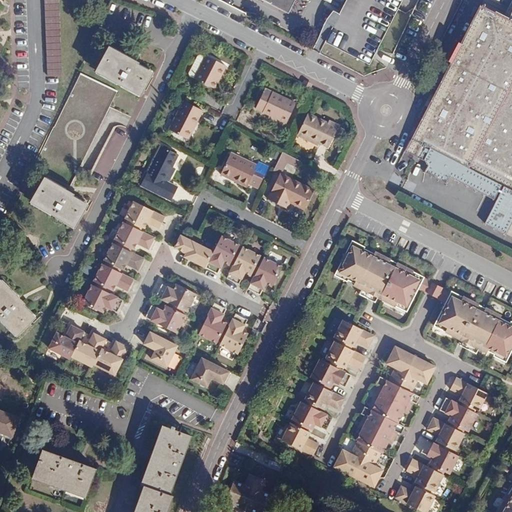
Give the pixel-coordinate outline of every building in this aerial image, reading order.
[(62,76),(59,0),(44,0),(47,77),(62,76)] [(294,0),(261,0),(288,13),(294,0)] [(346,0),(325,43),(369,65),(401,0),(346,0)] [(511,8),(507,19),(480,6),(460,44),(458,43),(449,62),(451,63),(434,96),(405,153),(423,162),(428,166),(425,172),(447,184),(450,177),(495,200),(502,185),(505,187),(497,201),(486,223),(511,236),(511,8)] [(96,72),(140,96),(152,74),(137,66),(138,64),(109,48),(96,72)] [(195,77),(204,59),(199,56),(190,74),(195,77)] [(194,79),(211,88),(216,78),(219,79),(226,67),(206,56),(204,59),(195,77),(194,79)] [(115,92),(80,74),(33,169),(69,186),(115,92)] [(216,78),(211,88),(214,90),(219,79),(216,78)] [(295,104),(265,89),(255,109),(286,124),(295,104)] [(202,111),(183,101),(168,130),(188,140),(202,111)] [(309,139),(318,143),(328,148),(339,126),(329,121),(327,123),(308,114),(297,136),(308,141),(309,139)] [(140,186),(167,199),(170,194),(159,188),(163,181),(168,183),(172,176),(169,174),(172,168),(178,156),(161,146),(144,180),(140,186)] [(259,167),(257,166),(256,168),(249,164),(250,162),(230,153),(220,176),(230,181),(232,178),(248,186),(249,184),(258,189),(268,167),(261,164),(259,167)] [(300,162),(282,153),(274,171),(280,173),(281,174),(287,163),(297,168),(300,162)] [(296,182),(281,174),(280,173),(274,185),(278,187),(281,180),(294,186),(296,182)] [(232,178),(230,181),(247,188),(248,186),(232,178)] [(72,197),(73,195),(45,179),(31,202),(74,228),(87,206),(72,197)] [(278,187),(274,185),(266,200),(279,206),(282,200),(290,204),(304,210),(314,191),(296,182),(294,186),(281,180),(278,187)] [(164,206),(167,199),(140,186),(137,192),(164,206)] [(163,207),(164,206),(137,192),(137,193),(163,207)] [(282,200),(279,206),(287,210),(290,204),(282,200)] [(164,217),(133,202),(124,219),(127,221),(126,224),(139,231),(141,227),(144,229),(147,223),(159,229),(164,217)] [(117,242),(115,245),(129,252),(130,248),(133,250),(136,244),(148,250),(154,238),(139,231),(126,224),(123,223),(114,240),(117,242)] [(383,242),(360,230),(343,261),(362,271),(361,273),(369,277),(385,286),(413,302),(426,279),(432,283),(438,273),(431,269),(432,268),(384,241),(383,242)] [(184,258),(206,269),(213,253),(181,237),(175,249),(186,255),(184,258)] [(213,253),(206,269),(218,275),(223,264),(230,267),(231,264),(234,265),(241,252),(238,250),(240,247),(221,238),(213,253)] [(107,262),(105,265),(119,272),(120,269),(123,271),(126,265),(138,271),(144,259),(129,252),(115,245),(112,243),(104,261),(107,262)] [(261,257),(243,248),(241,252),(234,265),(227,280),(239,286),(245,274),(251,277),(252,274),(255,276),(262,262),(259,261),(261,257)] [(282,268),(264,259),(262,262),(255,276),(248,290),(260,296),(266,285),(272,288),(282,268)] [(96,283),(95,286),(108,293),(110,290),(112,292),(115,286),(127,292),(133,280),(102,264),(93,282),(96,283)] [(445,276),(438,273),(432,283),(439,286),(445,290),(451,280),(445,276)] [(385,286),(369,277),(366,282),(382,291),(385,286)] [(458,284),(451,280),(445,290),(452,294),(439,317),(467,333),(483,341),(491,346),(492,344),(510,355),(511,352),(511,315),(506,312),(507,310),(458,282),(458,284)] [(22,306),(24,305),(1,281),(0,282),(0,320),(16,337),(34,319),(22,306)] [(123,301),(92,285),(82,303),(102,313),(105,307),(117,313),(123,301)] [(184,311),(188,313),(197,295),(177,285),(174,291),(162,285),(156,297),(171,304),(184,311)] [(183,314),(184,311),(171,304),(169,307),(166,306),(163,312),(152,306),(145,318),(177,334),(186,316),(183,314)] [(227,310),(215,304),(199,335),(217,344),(218,341),(221,342),(228,329),(225,327),(227,324),(221,321),(227,310)] [(248,321),(236,314),(228,329),(221,342),(220,346),(238,355),(248,335),(242,332),(248,321)] [(376,337),(345,320),(335,338),(340,340),(339,343),(352,350),(353,347),(355,348),(358,342),(369,348),(376,337)] [(79,341),(84,332),(71,326),(66,338),(56,334),(49,349),(70,360),(71,357),(79,341)] [(178,347),(150,333),(144,345),(156,351),(151,360),(167,368),(178,347)] [(483,341),(467,333),(464,337),(480,346),(483,341)] [(106,340),(94,334),(88,346),(79,341),(71,357),(92,368),(94,365),(102,349),(106,340)] [(441,356),(401,335),(392,352),(401,357),(394,370),(385,365),(381,372),(385,374),(381,381),(385,383),(383,387),(376,398),(369,395),(365,402),(369,404),(365,411),(368,413),(367,416),(360,428),(362,429),(355,442),(346,437),(337,454),(377,476),(386,459),(377,454),(384,441),(386,442),(392,430),(394,426),(397,428),(401,421),(405,423),(409,416),(402,412),(408,400),(410,397),(413,399),(417,391),(421,393),(425,386),(416,381),(423,369),(432,373),(441,356)] [(339,343),(335,341),(326,358),(332,361),(330,364),(343,371),(344,368),(346,369),(349,363),(361,369),(367,358),(352,350),(339,343)] [(111,354),(102,349),(94,365),(115,376),(128,349),(116,342),(111,354)] [(223,385),(229,373),(202,359),(191,380),(207,388),(212,379),(223,385)] [(330,364),(320,359),(311,377),(319,381),(318,384),(330,390),(334,381),(346,387),(352,375),(343,371),(330,364)] [(492,384),(461,367),(455,379),(467,385),(464,391),(468,393),(466,396),(478,402),(479,399),(483,401),(492,384)] [(318,384),(314,382),(305,399),(307,400),(305,403),(317,409),(319,406),(325,409),(328,404),(339,410),(346,398),(330,390),(318,384)] [(466,396),(451,387),(444,400),(455,406),(452,411),(456,413),(455,416),(466,423),(468,420),(472,422),(481,404),(478,402),(466,396)] [(305,403),(301,401),(292,419),(296,421),(295,424),(307,430),(308,427),(312,429),(315,423),(327,429),(333,417),(317,409),(305,403)] [(455,416),(438,407),(431,418),(443,425),(439,430),(443,432),(442,435),(453,441),(455,439),(458,441),(468,424),(466,423),(455,416)] [(19,418),(0,411),(0,433),(12,438),(19,418)] [(295,424),(291,422),(281,439),(312,456),(320,443),(308,437),(311,431),(307,430),(295,424)] [(442,435),(438,433),(423,425),(417,437),(428,443),(425,449),(429,451),(427,453),(434,457),(433,458),(446,464),(447,462),(453,464),(462,446),(453,441),(442,435)] [(144,486),(165,427),(162,426),(141,485),(143,486),(144,486)] [(146,487),(137,511),(167,511),(173,496),(170,495),(191,436),(165,427),(144,486),(146,487)] [(433,458),(416,448),(410,460),(421,466),(418,472),(422,474),(421,477),(432,483),(434,480),(437,482),(447,465),(446,464),(433,458)] [(33,476),(87,495),(96,469),(43,449),(33,476)] [(263,491),(267,480),(252,473),(247,483),(237,478),(227,499),(241,506),(241,508),(249,511),(250,510),(254,511),(265,511),(273,495),(263,491)] [(421,477),(419,476),(416,481),(404,475),(398,487),(429,503),(438,486),(432,483),(421,477)] [(86,498),(87,495),(33,476),(32,479),(86,498)] [(133,511),(137,511),(146,487),(144,486),(143,486),(133,511)] [(511,511),(511,487),(497,511),(511,511)]
